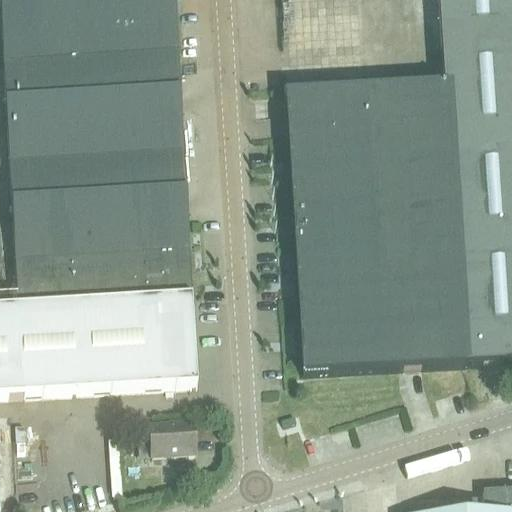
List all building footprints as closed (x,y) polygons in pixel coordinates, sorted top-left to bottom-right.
[(0,0),(0,7),(18,291),(190,281),(189,265),(177,59),(173,0),(0,0)] [(443,91),(305,99),(285,100),(302,381),(501,369),(511,365),(511,0),(413,0),(414,3),(404,4),(405,16),(415,15),(415,25),(439,23),(443,91)] [(18,291),(18,298),(0,299),(0,379),(195,368),(190,281),(18,291)] [(304,415),(307,426),(318,423),(315,412),(304,415)] [(193,428),(173,429),(137,432),(138,446),(150,445),(151,464),(195,461),(193,428)] [(511,511),(511,496),(482,498),(483,511),(511,511)]
